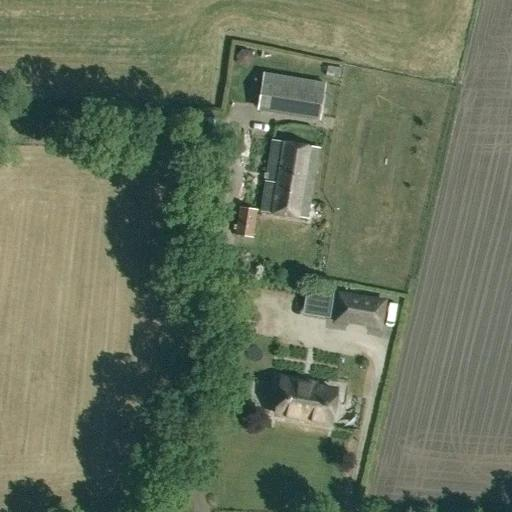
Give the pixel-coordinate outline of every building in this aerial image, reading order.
[(327,83),(264,73),(259,104),(322,115),(327,83)] [(203,133),(190,131),(189,144),(201,146),(203,133)] [(308,218),(320,146),(273,139),(261,210),(308,218)] [(235,233),(252,235),(257,209),(240,206),(235,233)] [(347,319),(368,323),(367,326),(379,328),(384,300),(340,293),(335,320),(347,322),(347,319)] [(275,412),(306,418),(306,420),(329,424),(334,390),(313,386),(313,382),(281,377),(275,412)]
